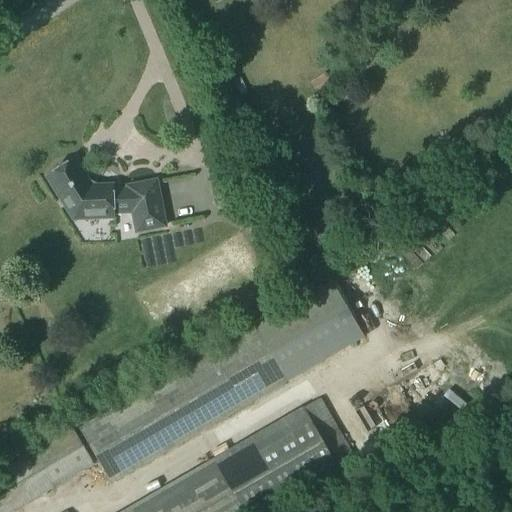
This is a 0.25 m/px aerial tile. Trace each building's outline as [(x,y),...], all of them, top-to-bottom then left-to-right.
[(316,91),(330,83),(325,75),(311,84),(316,91)] [(88,184),(75,163),(76,162),(76,161),(69,166),(67,164),(58,166),(52,173),(54,175),(46,180),(47,181),(48,180),(69,213),(85,212),(90,220),(113,219),(113,214),(133,214),(137,234),(165,228),(156,183),(128,188),(128,192),(112,192),(112,187),(96,188),(95,187),(94,187),(90,185),(90,184),(89,184),(88,184)] [(274,291),(242,309),(250,323),(282,305),(274,291)] [(112,485),(286,384),(254,329),(80,430),(112,485)] [(129,510),(125,511),(284,511),(358,470),(319,401),(129,510)] [(0,511),(12,511),(63,483),(92,466),(73,433),(63,438),(0,474),(0,511)]
